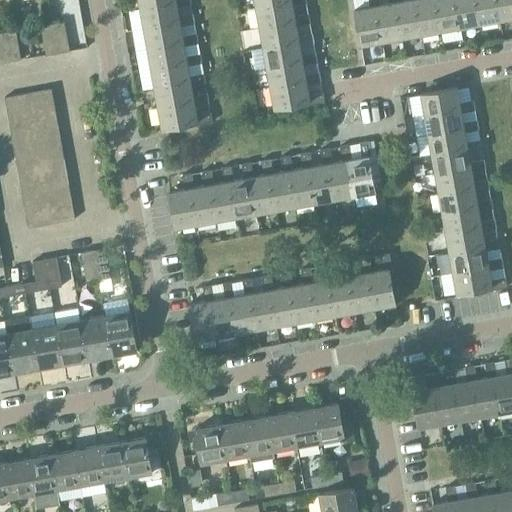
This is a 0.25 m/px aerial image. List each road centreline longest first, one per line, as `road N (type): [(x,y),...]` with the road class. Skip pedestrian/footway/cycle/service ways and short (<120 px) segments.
road 1 (residential): [(165,386),(96,0)]
road 2 (residential): [(165,386),(371,354)]
road 3 (residential): [(327,94),(511,61)]
road 4 (residential): [(0,417),(165,386)]
road 5 (residential): [(400,511),(371,354)]
road 6 (residential): [(371,354),(511,327)]
